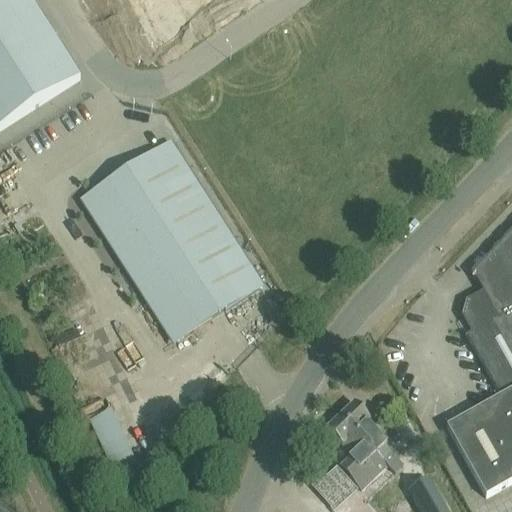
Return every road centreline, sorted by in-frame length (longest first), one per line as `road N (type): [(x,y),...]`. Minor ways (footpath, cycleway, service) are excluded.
road 1 (tertiary): [(511,145),(329,347),(283,420),(245,511)]
road 2 (unclassified): [(60,0),(100,62),(137,84),(170,79),(287,0)]
